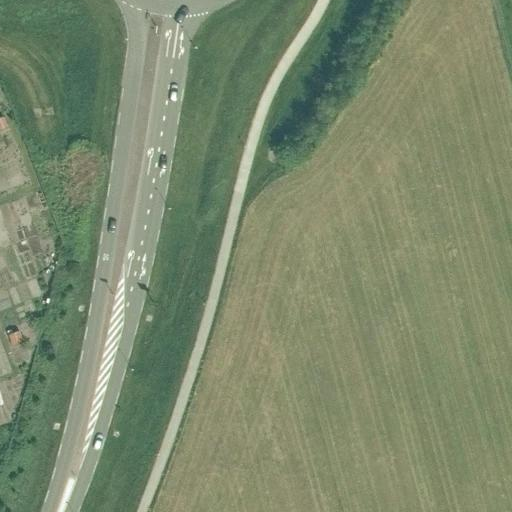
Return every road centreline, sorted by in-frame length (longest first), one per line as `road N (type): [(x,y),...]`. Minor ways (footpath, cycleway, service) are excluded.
road 1 (tertiary): [(69,511),(127,316),(184,0)]
road 2 (tertiary): [(137,0),(84,383),(49,511)]
